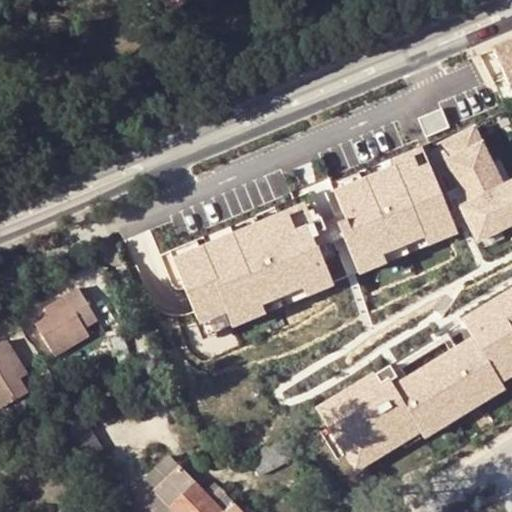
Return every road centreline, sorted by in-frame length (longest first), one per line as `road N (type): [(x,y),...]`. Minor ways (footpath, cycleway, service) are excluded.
road 1 (secondary): [(414,59),(163,164)]
road 2 (residential): [(181,199),(430,94)]
road 3 (residential): [(0,282),(181,199)]
road 4 (secondary): [(163,164),(0,229)]
